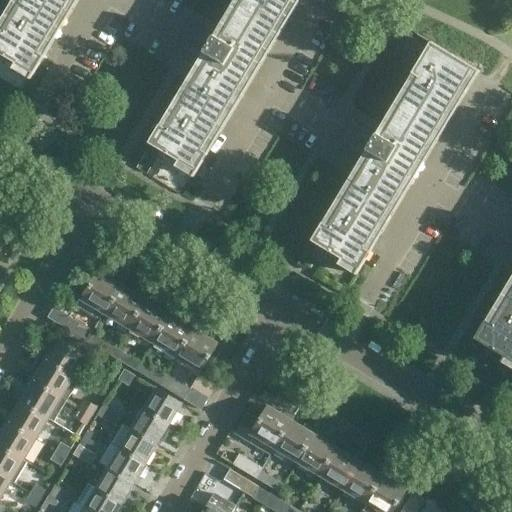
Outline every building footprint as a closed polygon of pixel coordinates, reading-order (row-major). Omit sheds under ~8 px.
[(13,0),(0,22),(0,53),(16,63),(13,68),(32,79),(79,0),(13,0)] [(194,177),(300,0),(235,0),(219,27),(193,12),(175,42),(200,58),(150,142),(180,160),(176,166),(194,177)] [(356,110),(355,111),(338,140),(363,156),(312,240),(342,258),(339,264),(357,275),(479,71),(431,42),(382,125),(356,110)] [(511,367),(511,219),(501,238),(511,244),(511,276),(475,338),(504,356),(502,361),(511,367)] [(83,300),(86,302),(105,314),(122,285),(99,271),(92,282),(82,276),(65,304),(77,311),(83,300)] [(122,285),(105,314),(129,328),(146,300),(147,300),(149,297),(142,293),(140,296),(122,285)] [(129,328),(154,343),(170,314),(171,315),(173,311),(161,304),(159,307),(147,300),(146,300),(129,328)] [(154,343),(177,357),(194,328),(195,329),(197,326),(184,318),(182,321),(171,315),(170,314),(154,343)] [(65,327),(70,331),(89,342),(95,331),(71,316),(65,327)] [(194,328),(177,357),(201,371),(220,340),(208,332),(206,336),(195,329),(194,328)] [(44,354),(47,356),(46,359),(74,376),(86,356),(95,361),(101,349),(89,342),(70,331),(63,341),(58,338),(50,351),(47,349),(44,354)] [(89,342),(101,349),(112,356),(117,348),(95,334),(96,331),(95,331),(89,342)] [(117,348),(112,356),(137,371),(142,363),(117,348)] [(74,376),(46,359),(38,372),(35,370),(31,377),(34,378),(33,380),(67,400),(79,379),(74,376)] [(142,363),(137,371),(160,385),(165,377),(142,363)] [(129,386),(136,375),(125,368),(118,380),(129,386)] [(184,400),(191,389),(166,374),(165,377),(160,385),(184,400)] [(21,399),(20,401),(49,418),(49,419),(54,422),(67,400),(33,380),(25,393),(22,391),(18,397),(21,399)] [(156,388),(144,408),(170,424),(171,423),(182,404),(156,388)] [(81,409),(92,415),(97,406),(86,400),(81,409)] [(36,439),(49,419),(49,418),(20,401),(12,414),(9,413),(6,419),(9,420),(8,422),(36,439)] [(103,404),(100,409),(97,415),(106,420),(110,415),(108,414),(111,408),(103,404)] [(271,455),(275,449),(274,448),(292,420),(294,417),(283,410),(281,413),(269,406),(259,422),(247,415),(235,435),(271,455)] [(106,420),(115,425),(121,414),(111,408),(108,414),(110,415),(106,420)] [(132,428),(158,444),(163,436),(164,437),(172,424),(171,423),(170,424),(144,408),(132,428)] [(92,415),(81,409),(76,418),(87,424),(92,415)] [(274,448),(275,449),(297,462),(315,433),(316,434),(317,431),(305,423),(303,426),(292,420),(274,448)] [(0,445),(24,460),(36,439),(8,422),(0,434),(0,445)] [(120,448),(148,465),(155,453),(153,452),(158,444),(132,428),(120,448)] [(297,462),(320,476),(338,447),(338,448),(340,445),(328,437),(326,440),(316,434),(315,433),(297,462)] [(56,451),(66,457),(72,447),(61,441),(56,451)] [(80,444),(73,455),(83,460),(86,455),(85,454),(88,449),(80,444)] [(0,474),(11,481),(24,460),(0,445),(0,474)] [(320,476),(343,490),(360,461),(361,461),(363,458),(351,451),(349,454),(338,448),(338,447),(320,476)] [(148,465),(120,448),(108,468),(134,484),(139,476),(140,477),(148,465)] [(97,454),(88,449),(85,454),(86,455),(83,460),(91,465),(97,454)] [(66,457),(56,451),(51,460),(61,466),(66,457)] [(239,454),(239,455),(233,464),(257,479),(262,471),(264,468),(239,454)] [(343,490),(366,504),(384,475),(386,472),(375,465),(373,468),(361,461),(360,461),(343,490)] [(96,488),(124,505),(131,493),(130,492),(134,484),(108,468),(96,488)] [(224,480),(244,492),(250,481),(230,469),(224,480)] [(279,492),(284,484),(262,471),(257,479),(279,492)] [(0,499),(11,481),(0,474),(0,499)] [(384,475),(366,504),(380,511),(392,511),(409,486),(397,479),(395,482),(384,475)] [(250,481),(244,492),(254,497),(260,487),(250,481)] [(56,483),(49,494),(59,500),(62,494),(61,493),(64,488),(56,483)] [(31,493),(42,499),(47,490),(36,484),(31,493)] [(62,494),(59,500),(67,505),(73,494),(64,488),(61,493),(62,494)] [(119,511),(124,505),(96,488),(84,508),(91,511),(119,511)] [(417,511),(425,499),(413,492),(401,511),(417,511)] [(42,499),(31,493),(25,501),(36,508),(42,499)] [(277,511),(286,511),(291,505),(281,499),(274,510),(277,511)] [(225,511),(210,503),(204,511),(225,511)]
